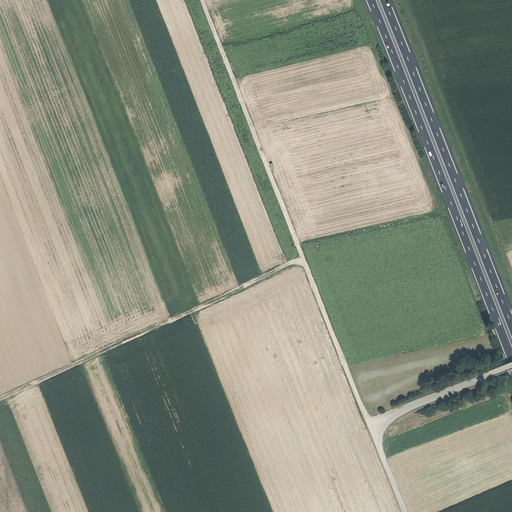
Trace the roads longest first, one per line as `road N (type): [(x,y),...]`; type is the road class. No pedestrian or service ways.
road 1 (track): [(375,425),(202,0)]
road 2 (trunk): [(371,0),(511,359)]
road 3 (trunk): [(511,326),(383,0)]
road 4 (track): [(0,400),(301,258)]
road 5 (track): [(511,275),(403,0)]
road 6 (track): [(404,511),(375,425),(511,365)]
